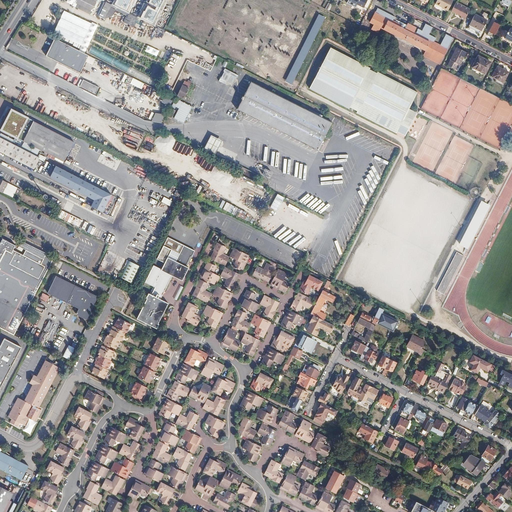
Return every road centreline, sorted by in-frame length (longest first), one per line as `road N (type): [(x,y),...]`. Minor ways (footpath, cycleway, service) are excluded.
road 1 (unknown): [(339,204),(359,153),(328,142),(313,161),(308,186),(331,199)]
road 2 (residential): [(511,62),(390,0)]
road 3 (residential): [(59,511),(100,424),(120,406)]
road 4 (residential): [(511,447),(403,392)]
road 5 (unclassified): [(0,436),(21,448),(37,445),(76,377)]
